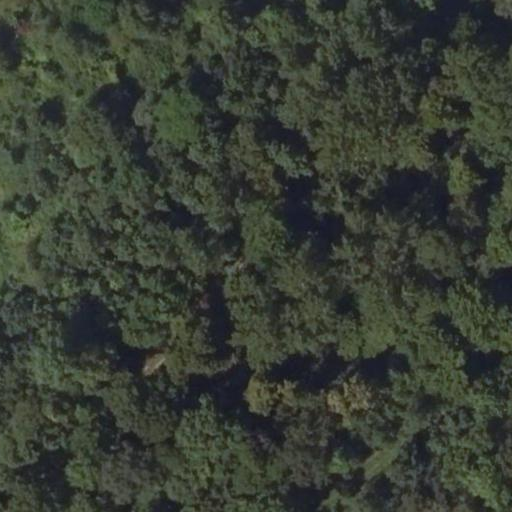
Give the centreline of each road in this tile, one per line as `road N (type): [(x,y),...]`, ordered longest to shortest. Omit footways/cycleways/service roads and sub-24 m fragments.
road 1 (track): [(5,511),(155,345),(428,0)]
road 2 (track): [(301,511),(511,357)]
